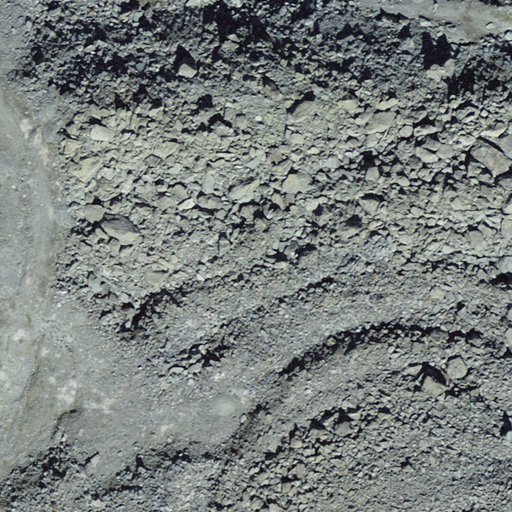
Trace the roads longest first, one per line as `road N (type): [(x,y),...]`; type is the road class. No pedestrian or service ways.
road 1 (track): [(0,130),(18,154),(35,295),(0,368)]
road 2 (track): [(511,38),(293,0)]
